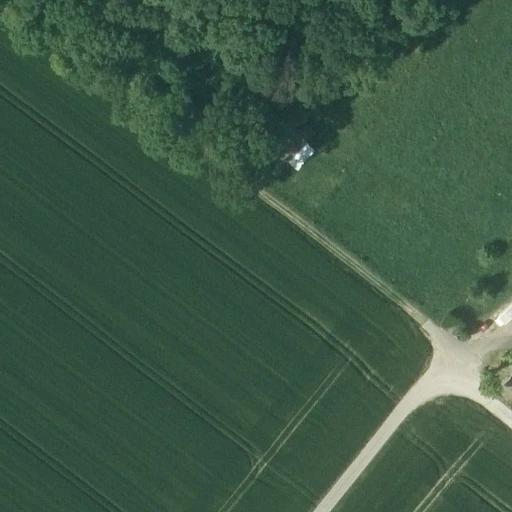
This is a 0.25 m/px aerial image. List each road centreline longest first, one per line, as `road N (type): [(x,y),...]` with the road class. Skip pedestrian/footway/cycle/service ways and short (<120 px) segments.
road 1 (track): [(5,0),(445,345),(445,363),(511,416)]
road 2 (track): [(324,511),(445,363),(511,311)]
